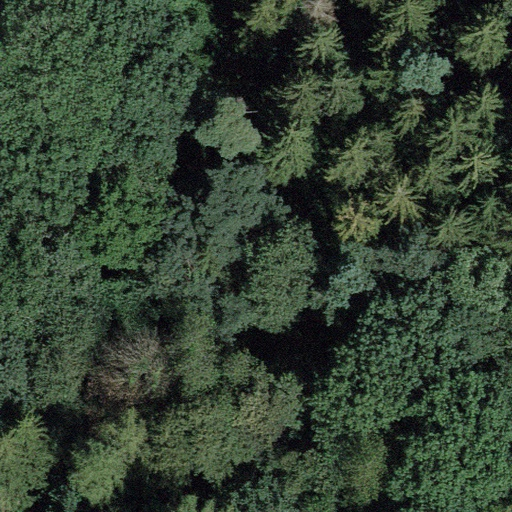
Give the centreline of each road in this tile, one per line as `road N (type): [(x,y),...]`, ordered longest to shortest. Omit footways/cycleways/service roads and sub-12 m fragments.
road 1 (track): [(511,292),(0,507)]
road 2 (track): [(379,0),(511,63)]
